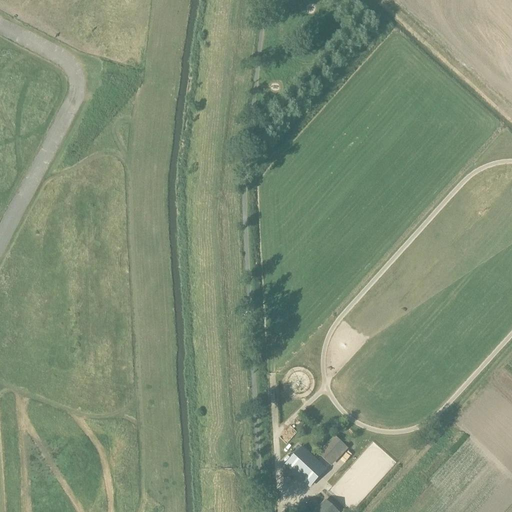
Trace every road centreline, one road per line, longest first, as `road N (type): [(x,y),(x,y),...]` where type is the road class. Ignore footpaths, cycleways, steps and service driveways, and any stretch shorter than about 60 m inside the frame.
road 1 (track): [(337,319),(325,343),(324,384),(347,415),(374,428),(426,420),(511,330)]
road 2 (track): [(0,243),(75,92),(73,70),(52,50),(0,23)]
road 3 (track): [(470,174),(337,319)]
road 4 (track): [(271,374),(279,511)]
